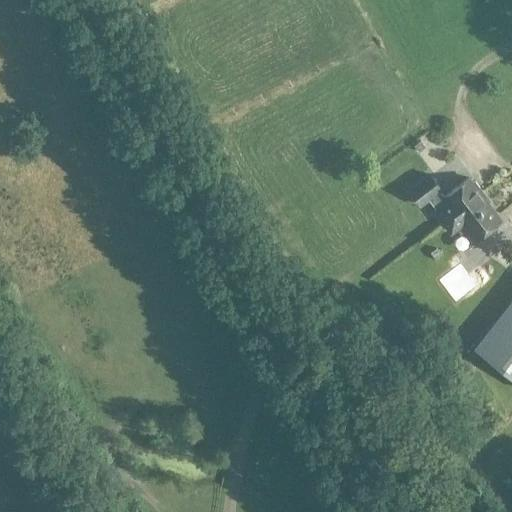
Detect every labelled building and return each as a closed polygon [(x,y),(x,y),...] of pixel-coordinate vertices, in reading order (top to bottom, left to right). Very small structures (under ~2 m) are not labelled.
[(448,135),(433,139),(437,152),(452,147),(448,135)] [(428,175),(408,191),(419,205),(427,199),(435,210),(434,211),(443,222),(481,195),(481,194),(481,190),(475,181),(470,181),(467,177),(445,195),(428,175)] [(481,195),(443,222),(451,232),(462,222),(475,238),(487,229),(491,230),(498,225),(498,220),(500,218),(481,195)] [(479,285),(461,261),(437,280),(456,303),(479,285)] [(511,298),(474,345),(511,375),(511,298)]
